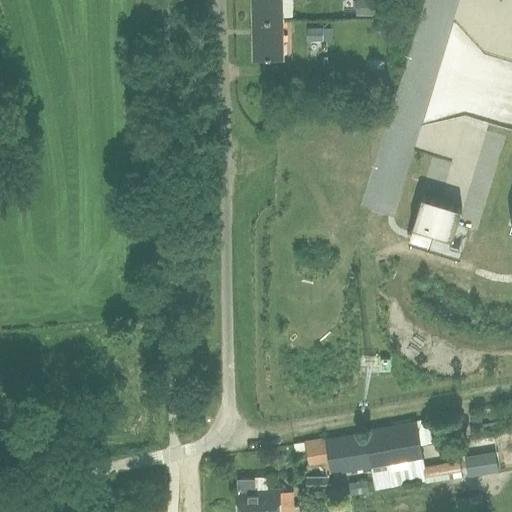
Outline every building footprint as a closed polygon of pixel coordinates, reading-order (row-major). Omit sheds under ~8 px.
[(253,0),(254,22),(283,22),(282,0),(253,0)] [(355,0),(356,15),(386,15),(385,0),(355,0)] [(340,35),(338,21),(323,22),(324,36),(340,35)] [(283,22),(254,22),(254,59),(285,59),(284,36),(283,36),(283,22)] [(306,28),(306,40),(323,40),(323,28),(306,28)] [(387,69),(362,70),(362,83),(388,83),(387,69)] [(421,195),(413,225),(453,237),(456,226),(462,207),(439,201),(421,195)] [(406,318),(406,204),(379,204),(379,252),(388,252),(388,266),(339,266),(338,302),(372,302),(372,318),(406,318)] [(415,422),(364,431),(371,466),(371,468),(422,459),(420,444),(416,425),(415,422)] [(355,433),(294,443),(295,451),(307,449),(327,445),(329,460),(331,473),(350,470),(361,468),(371,466),(364,431),(355,433)] [(496,470),(494,456),(465,462),(467,475),(496,470)] [(330,474),(306,475),(306,488),(330,488),(330,474)] [(262,505),(279,505),(279,488),(254,488),(254,478),(237,478),(237,488),(237,509),(254,508),(254,506),(262,506),(262,505)] [(349,493),(365,490),(364,481),(355,483),(355,486),(352,486),(352,489),(348,489),(349,493)] [(299,511),(331,511),(331,504),(339,504),(339,495),(322,500),(322,503),(299,504),(299,511)] [(461,511),(476,510),(474,495),(456,497),(458,511),(461,511)]
